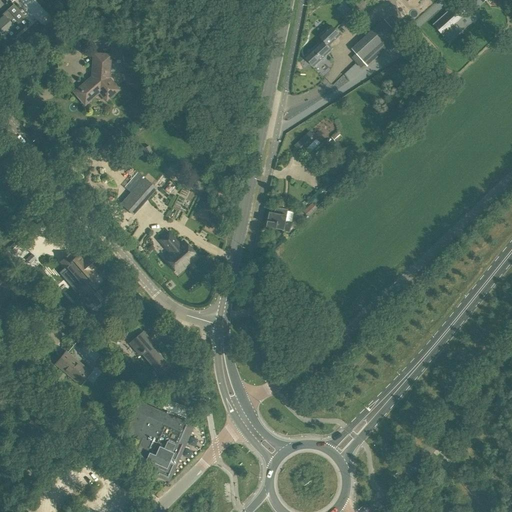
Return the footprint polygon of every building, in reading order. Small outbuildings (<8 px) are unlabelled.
[(457,4),(434,25),(441,33),(451,24),(453,26),(466,14),(457,4)] [(8,12),(0,19),(0,38),(18,23),(8,12)] [(370,32),(351,49),(367,66),(399,37),(383,20),(370,32)] [(323,40),(304,57),(314,67),(325,57),(329,52),(326,49),(340,36),(333,30),(330,26),(319,36),(323,40)] [(83,89),(75,96),(83,106),(99,92),(100,92),(107,100),(117,91),(107,79),(108,56),(91,54),(91,65),(93,67),(93,71),(91,72),(91,76),(92,77),(89,80),(87,80),(80,86),(83,89)] [(347,65),(341,69),(346,77),(352,73),(347,65)] [(305,134),(296,142),(306,152),(320,139),(316,135),(311,140),(305,134)] [(0,200),(1,201),(8,194),(7,192),(16,184),(9,176),(11,174),(1,163),(0,164),(0,200)] [(143,178),(131,192),(133,194),(143,202),(146,199),(154,188),(143,178)] [(129,200),(127,199),(122,205),(133,215),(139,209),(129,200)] [(304,211),(309,217),(318,208),(313,203),(304,211)] [(270,213),(267,227),(289,231),(291,222),(286,221),(288,210),(284,209),(277,208),(274,209),(273,214),(270,213)] [(168,233),(159,241),(169,253),(164,257),(178,273),(196,257),(182,241),(179,243),(168,233)] [(25,246),(18,253),(29,266),(34,272),(42,265),(38,261),(39,260),(38,258),(30,250),(29,251),(25,246)] [(96,276),(90,269),(91,268),(85,261),(84,262),(78,256),(74,260),(69,255),(61,262),(67,269),(62,274),(76,289),(81,285),(89,294),(97,286),(91,280),(96,276)] [(0,273),(0,304),(9,296),(12,298),(18,292),(0,273)] [(143,332),(129,344),(139,356),(141,354),(154,369),(164,361),(151,346),(153,344),(143,332)] [(64,352),(55,364),(80,384),(90,372),(64,352)] [(128,418),(126,423),(130,425),(127,431),(137,436),(130,451),(135,453),(139,445),(150,450),(143,467),(152,471),(151,472),(154,473),(157,475),(158,474),(167,478),(181,445),(178,444),(187,423),(137,401),(134,407),(137,408),(132,420),(128,418)] [(108,435),(120,433),(117,421),(106,424),(108,435)] [(196,436),(206,437),(207,430),(197,429),(196,436)] [(77,438),(72,444),(77,448),(81,442),(77,438)] [(187,460),(196,462),(197,454),(189,452),(187,460)]
